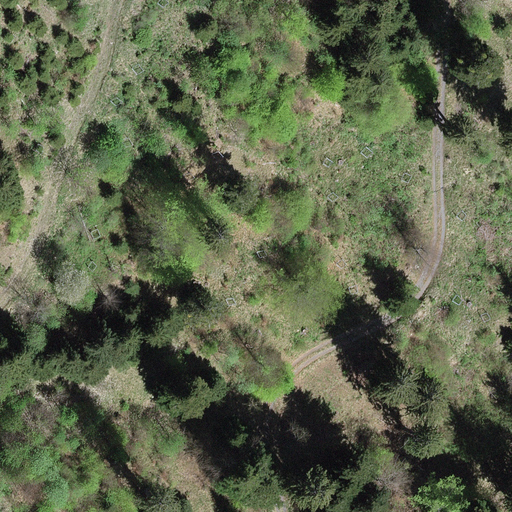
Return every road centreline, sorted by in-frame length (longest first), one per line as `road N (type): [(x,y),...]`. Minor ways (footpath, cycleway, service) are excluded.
road 1 (track): [(446,0),(439,268),(419,305),(320,353),(278,394),(264,447),(289,511)]
road 2 (track): [(119,0),(30,260),(0,305)]
